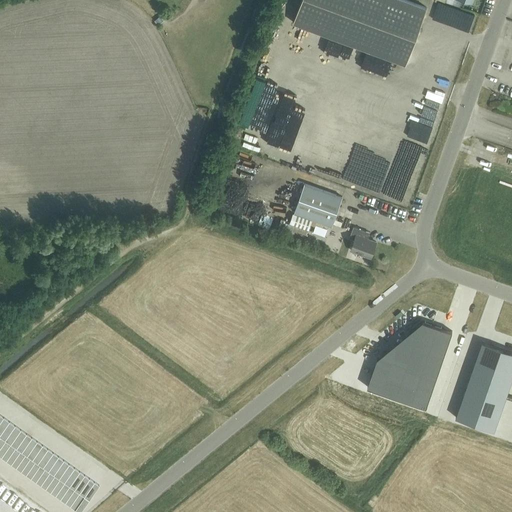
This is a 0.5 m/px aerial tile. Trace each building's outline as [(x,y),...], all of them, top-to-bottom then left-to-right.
[(426,8),(404,0),(301,0),(293,23),(405,65),(426,8)] [(459,18),(477,22),(479,15),(461,10),(459,18)] [(286,51),(269,47),(267,54),(289,59),(291,49),(286,48),(286,51)] [(265,80),(248,138),(312,157),(319,134),(318,134),(333,86),(303,77),(297,98),(289,95),(291,88),(265,80)] [(341,138),(356,104),(347,100),(332,134),(341,138)] [(388,175),(400,130),(389,127),(394,110),(375,105),(365,141),(351,137),(344,161),(366,167),(364,172),(375,175),(376,173),(379,174),(380,172),(388,175)] [(416,151),(428,154),(431,145),(419,141),(416,151)] [(342,197),(304,184),(294,213),(332,226),(342,197)] [(263,211),(259,222),(272,227),(276,216),(263,211)] [(312,221),(293,214),(290,223),(309,230),(312,221)] [(366,231),(353,227),(349,239),(354,240),(350,251),(370,258),(376,243),(363,238),(366,231)] [(409,331),(404,346),(423,353),(427,343),(433,324),(423,320),(409,331)] [(433,324),(427,343),(446,350),(452,331),(433,324)] [(482,340),(472,369),(492,375),(502,347),(482,340)] [(395,343),(389,362),(417,371),(420,362),(423,353),(404,346),(395,343)] [(427,349),(423,353),(442,359),(446,350),(427,343),(427,349)] [(511,350),(502,347),(492,375),(511,382),(511,379),(511,350)] [(423,353),(420,362),(439,369),(442,359),(423,353)] [(377,358),(367,386),(407,400),(410,390),(413,381),(417,371),(389,362),(377,358)] [(420,362),(417,371),(436,378),(439,369),(420,362)] [(472,369),(469,378),(488,385),(492,375),(472,369)] [(417,371),(413,381),(433,388),(436,378),(417,371)] [(492,375),(488,385),(508,392),(511,382),(492,375)] [(469,378),(466,388),(485,394),(488,385),(469,378)] [(413,381),(410,390),(429,397),(433,388),(413,381)] [(488,385),(485,394),(504,401),(508,392),(488,385)] [(466,388),(461,402),(480,409),(485,394),(466,388)] [(410,390),(407,400),(426,407),(429,397),(410,390)] [(485,394),(480,409),(499,415),(504,401),(485,394)] [(461,402),(456,416),(475,423),(480,409),(461,402)] [(480,409),(475,423),(494,430),(499,415),(480,409)] [(0,421),(0,433),(9,421),(3,417),(0,421)] [(9,421),(0,433),(0,436),(0,437),(4,440),(15,425),(9,421)] [(15,425),(4,440),(5,440),(10,444),(20,429),(15,425)] [(20,429),(10,444),(15,447),(16,448),(26,433),(20,429)] [(26,433),(16,448),(21,452),(31,437),(26,433)] [(31,437),(21,452),(25,454),(26,455),(37,441),(31,437)] [(5,440),(0,447),(0,456),(1,457),(10,444),(5,440)] [(37,441),(26,455),(30,458),(32,459),(42,445),(37,441)] [(10,444),(1,457),(6,460),(15,447),(10,444)] [(42,445),(32,459),(35,461),(37,463),(47,448),(42,445)] [(15,447),(6,460),(11,464),(20,451),(16,448),(15,447)] [(47,448),(37,463),(39,465),(42,467),(53,452),(47,448)] [(20,451),(11,464),(15,467),(25,454),(21,452),(20,451)] [(53,452),(42,467),(44,468),(47,471),(58,456),(53,452)] [(25,454),(15,467),(20,471),(30,458),(26,455),(25,454)] [(58,456),(47,471),(49,472),(53,474),(63,460),(58,456)] [(30,458),(20,471),(25,474),(35,461),(32,459),(30,458)] [(63,460),(53,474),(54,475),(58,478),(69,463),(63,460)] [(35,461),(25,474),(30,478),(39,465),(37,463),(35,461)] [(69,463),(58,478),(59,479),(63,482),(74,467),(69,463)] [(39,465),(30,478),(35,481),(44,468),(42,467),(39,465)] [(74,467),(63,482),(64,482),(69,486),(79,471),(74,467)] [(44,468),(35,481),(40,485),(49,472),(47,471),(44,468)] [(79,471),(69,486),(74,489),(84,474),(79,471)] [(49,472),(40,485),(45,488),(54,475),(53,474),(49,472)] [(84,474),(74,489),(79,493),(89,478),(84,474)] [(54,475),(45,488),(50,492),(59,479),(58,478),(54,475)] [(89,478),(79,493),(84,496),(94,481),(89,478)] [(59,479),(50,492),(55,495),(64,482),(63,482),(59,479)] [(94,481),(84,496),(89,500),(99,485),(94,481)] [(64,482),(55,495),(60,499),(69,486),(64,482)] [(69,486),(60,499),(65,502),(74,489),(69,486)] [(74,489),(65,502),(69,506),(79,493),(74,489)] [(79,493),(69,506),(74,509),(84,496),(79,493)] [(84,496),(74,509),(78,511),(79,511),(89,500),(84,496)]
